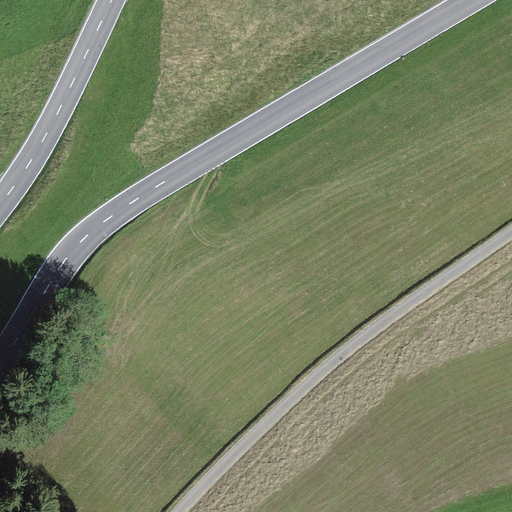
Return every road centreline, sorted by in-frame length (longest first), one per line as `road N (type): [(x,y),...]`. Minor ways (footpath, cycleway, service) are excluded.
road 1 (tertiary): [(473,0),(105,221),(67,258),(0,362)]
road 2 (track): [(511,231),(361,337),(179,511)]
road 3 (tertiary): [(0,204),(33,158),(111,0)]
